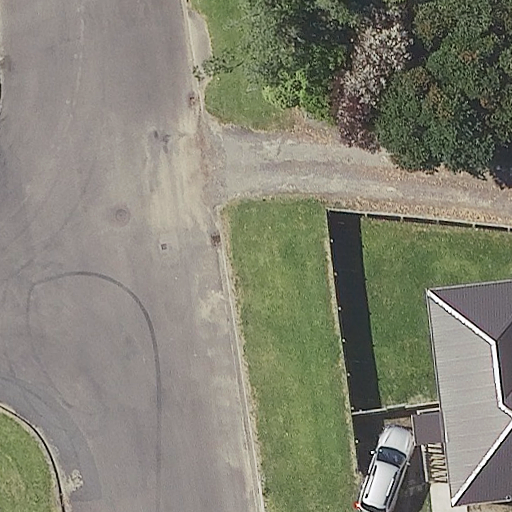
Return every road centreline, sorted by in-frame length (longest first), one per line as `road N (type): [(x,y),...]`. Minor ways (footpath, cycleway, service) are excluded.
road 1 (residential): [(109,215),(156,511)]
road 2 (residential): [(78,0),(109,215)]
